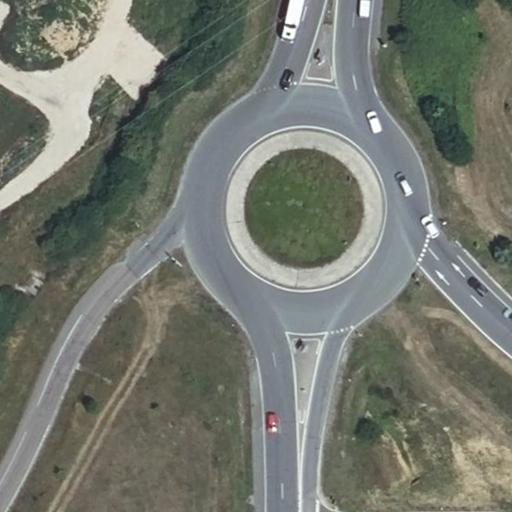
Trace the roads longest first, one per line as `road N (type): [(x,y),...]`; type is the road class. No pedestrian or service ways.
road 1 (motorway): [(200,211),(122,268),(68,327),(0,480)]
road 2 (primary): [(298,511),(309,432),(345,305)]
road 3 (primary): [(271,310),(297,511)]
road 4 (motorway): [(511,332),(406,231)]
road 5 (primary): [(200,211),(222,276),(271,310)]
road 6 (primary): [(364,127),(353,63),(356,0)]
road 7 (primary): [(267,114),(228,139),(211,163),(200,211)]
road 8 (primary): [(311,0),(267,114)]
